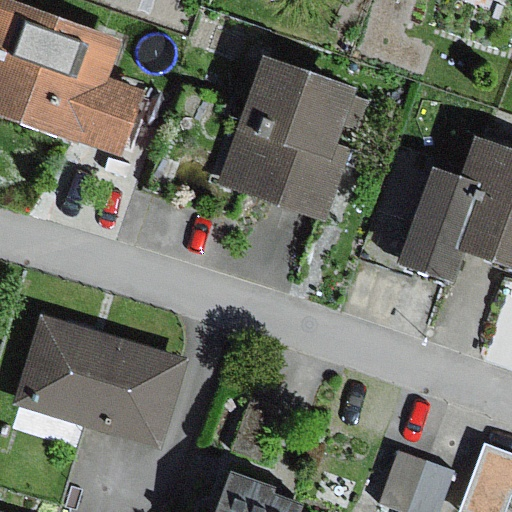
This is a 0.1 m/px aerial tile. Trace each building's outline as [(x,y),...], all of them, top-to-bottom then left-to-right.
[(117,40),(0,0),(0,113),(120,156),(142,89),(104,76),(117,40)] [(368,92),(260,57),(218,184),(325,220),(368,92)] [(511,152),(471,138),(458,176),(431,167),(397,267),(451,285),(462,253),(511,269),(511,152)] [(184,359),(37,317),(11,406),(158,448),(184,359)] [(249,399),(229,452),(259,463),(278,410),(249,399)] [(511,454),(484,444),(459,511),(505,511),(511,496),(511,454)] [(404,511),(424,461),(396,451),(372,511),(404,511)] [(438,511),(455,471),(424,461),(404,511),(438,511)] [(275,489),(227,472),(212,511),(296,511),(298,507),(272,498),(275,489)]
